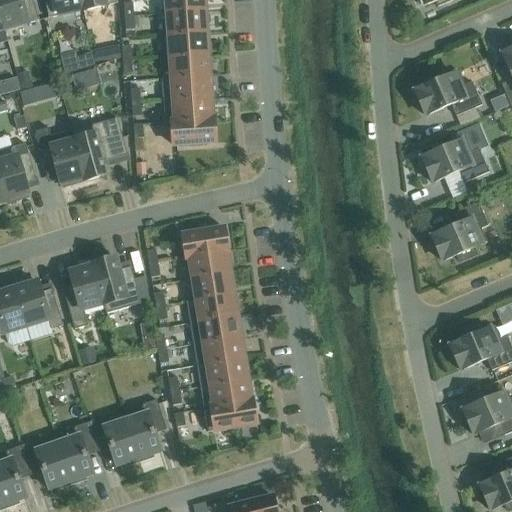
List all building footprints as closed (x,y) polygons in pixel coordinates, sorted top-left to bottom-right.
[(0,0),(0,13),(5,31),(39,21),(33,0),(0,0)] [(83,11),(80,0),(44,0),(49,19),(83,11)] [(80,0),(83,11),(118,4),(117,0),(80,0)] [(166,0),(167,15),(205,12),(205,2),(207,2),(206,0),(166,0)] [(124,4),(125,17),(134,17),(133,3),(124,4)] [(205,12),(167,15),(169,36),(207,34),(206,24),(208,24),(208,11),(205,12)] [(135,30),(134,17),(125,17),(126,31),(135,30)] [(207,34),(169,36),(170,58),(208,55),(207,34)] [(131,47),(121,47),(122,61),(132,60),(131,47)] [(511,49),(502,54),(511,77),(511,80),(502,85),(511,109),(511,49)] [(170,58),(172,78),(172,79),(210,77),(212,77),(211,65),(209,65),(208,55),(170,58)] [(65,80),(80,79),(79,60),(64,60),(65,80)] [(132,60),(122,61),(124,74),(133,74),(132,60)] [(429,85),(415,92),(426,117),(452,106),(457,117),(482,106),(472,83),(465,86),(459,72),(446,78),(443,71),(426,78),(429,85)] [(78,97),(100,88),(95,76),(73,85),(78,97)] [(172,78),(162,79),(164,102),(173,102),(173,101),(211,98),(211,99),(214,99),(213,87),(210,87),(210,77),(172,79),(172,78)] [(101,79),(102,93),(120,92),(119,78),(101,79)] [(140,90),(130,90),(131,104),(141,103),(140,90)] [(211,98),(173,101),(173,102),(174,122),(215,120),(214,108),(212,108),(211,99),(211,98)] [(141,103),(131,104),(133,117),(142,117),(141,103)] [(71,132),(74,141),(86,182),(109,175),(105,162),(128,156),(118,119),(71,132)] [(215,120),(174,122),(172,122),(174,146),(217,143),(215,120)] [(142,125),(133,126),(134,139),(144,139),(142,125)] [(466,139),(422,159),(432,184),(459,173),(464,184),(489,173),(479,150),(472,153),(466,139)] [(74,141),(40,150),(48,178),(59,174),(62,186),(71,183),(72,186),(86,182),(74,141)] [(14,148),(0,151),(0,182),(7,204),(21,200),(20,198),(29,195),(25,184),(37,181),(28,153),(17,157),(14,148)] [(481,230),(488,227),(478,204),(453,214),(458,226),(431,237),(442,262),(457,256),(460,264),(477,256),(474,249),(487,243),(481,230)] [(225,229),(183,236),(187,260),(189,259),(229,252),(225,229)] [(156,250),(147,252),(149,265),(158,263),(156,250)] [(229,252),(189,259),(193,280),(230,274),(230,273),(229,264),(231,263),(229,252)] [(93,264),(104,305),(107,314),(142,304),(131,268),(120,271),(116,257),(93,264)] [(158,263),(149,265),(151,278),(160,277),(158,263)] [(104,305),(93,264),(79,267),(80,270),(71,272),(74,283),(63,287),(75,330),(89,326),(84,310),(104,305)] [(193,280),(196,300),(196,301),(234,295),(234,294),(232,285),(235,285),(233,273),(230,273),(230,274),(193,280)] [(28,283),(14,287),(26,328),(49,321),(52,330),(64,326),(52,290),(41,293),(38,282),(29,285),(28,283)] [(0,335),(26,328),(14,287),(0,291),(1,293),(0,293),(0,335)] [(163,293),(154,295),(156,308),(165,306),(163,293)] [(196,300),(187,302),(190,324),(237,316),(236,306),(238,306),(236,294),(234,294),(234,295),(196,301),(196,300)] [(165,306),(156,308),(158,321),(167,320),(165,306)] [(237,316),(190,324),(194,346),(203,345),(203,344),(241,338),(237,316)] [(464,340),(450,346),(461,372),(487,360),(492,372),(511,363),(511,348),(507,338),(500,341),(494,327),(481,333),(478,326),(461,333),(464,340)] [(155,338),(157,351),(167,350),(165,336),(160,337),(155,338)] [(241,338),(203,344),(203,345),(207,364),(207,365),(244,359),(244,360),(247,359),(245,347),(243,348),(241,338)] [(167,350),(157,351),(160,364),(165,364),(169,363),(167,350)] [(207,364),(197,366),(201,389),(210,387),(210,386),(248,380),(248,381),(250,381),(248,369),(246,369),(244,360),(244,359),(207,365),(207,364)] [(167,380),(169,393),(178,391),(176,378),(167,380)] [(210,386),(210,387),(214,407),(214,408),(254,401),(252,390),(250,390),(248,381),(248,380),(210,386)] [(181,405),(178,391),(169,393),(171,406),(181,405)] [(511,402),(507,392),(463,411),(473,436),(500,425),(505,436),(511,433),(511,402)] [(137,417),(126,421),(140,463),(154,458),(153,455),(161,452),(153,429),(165,425),(157,401),(134,408),(137,417)] [(204,409),(208,433),(258,425),(254,401),(214,408),(214,407),(204,409)] [(173,415),(175,428),(184,427),(182,413),(173,415)] [(140,463),(126,421),(114,425),(111,416),(89,423),(97,448),(109,444),(116,467),(124,464),(126,468),(140,463)] [(58,444),(72,486),(86,481),(85,477),(93,475),(85,452),(97,448),(89,423),(66,431),(69,440),(58,444)] [(43,439),(21,447),(29,471),(41,467),(49,490),(57,487),(58,491),(72,486),(58,444),(46,448),(43,439)] [(0,464),(0,495),(5,510),(19,505),(18,501),(26,498),(18,476),(29,471),(21,447),(0,454),(0,460),(1,464),(0,464)] [(506,475),(479,486),(490,511),(505,506),(507,511),(508,511),(511,510),(511,458),(501,464),(506,475)] [(276,511),(272,497),(229,508),(229,511),(276,511)]
